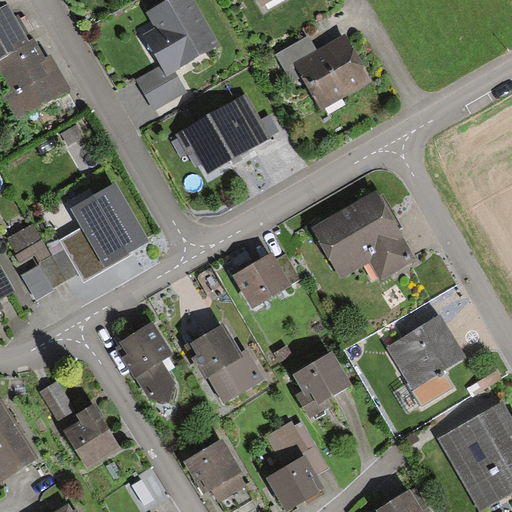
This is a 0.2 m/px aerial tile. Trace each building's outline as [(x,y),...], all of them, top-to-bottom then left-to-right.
[(193,0),(174,0),(148,15),(156,30),(145,36),(163,68),(139,81),(155,111),(188,93),(176,72),(220,48),(193,0)] [(3,99),(15,121),(71,92),(52,57),(43,61),(34,44),(28,47),(8,9),(2,12),(0,8),(0,73),(12,95),(3,99)] [(302,79),(320,111),(370,83),(345,38),(317,54),(309,40),(278,57),(293,84),(302,79)] [(249,95),(183,132),(209,176),(237,160),(275,139),(249,95)] [(375,188),(307,228),(338,281),(372,262),(383,281),(418,261),(375,188)] [(80,274),(85,284),(149,248),(116,189),(74,212),(84,230),(61,243),(64,248),(80,274)] [(40,268),(52,289),(80,274),(64,248),(51,255),(35,225),(7,240),(26,276),(40,268)] [(242,268),(231,275),(252,312),(291,290),(289,286),(299,280),(286,257),(276,263),(273,258),(251,270),(249,265),(242,268)] [(0,316),(3,315),(0,309),(0,302),(14,296),(0,267),(0,316)] [(443,317),(386,350),(419,407),(453,387),(445,374),(468,360),(443,317)] [(121,343),(115,346),(149,399),(170,404),(175,385),(160,361),(172,354),(152,323),(121,343)] [(191,344),(186,348),(206,380),(210,378),(225,402),(267,377),(248,346),(239,352),(223,325),(191,344)] [(332,356),(294,379),(303,395),(296,399),(310,422),(334,408),(331,404),(353,390),(332,356)] [(54,426),(84,474),(121,451),(103,423),(106,421),(96,405),(79,415),(59,383),(42,394),(60,422),(54,426)] [(3,403),(0,405),(0,482),(37,461),(19,430),(3,403)] [(511,415),(507,406),(442,441),(479,510),(511,492),(511,415)] [(224,443),(187,464),(199,484),(207,497),(212,494),(218,504),(245,488),(239,478),(243,476),(224,443)] [(306,461),(268,482),(285,511),(290,511),(324,493),(306,461)] [(430,511),(416,490),(382,511),(430,511)]
